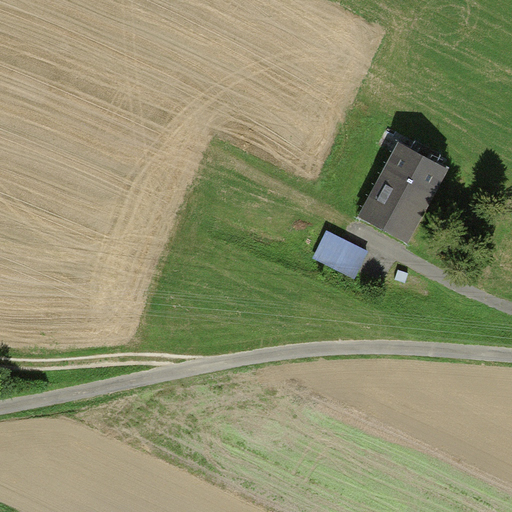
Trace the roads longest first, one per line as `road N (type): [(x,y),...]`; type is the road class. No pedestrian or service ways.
road 1 (track): [(511,356),(305,349),(209,366)]
road 2 (track): [(209,366),(0,410)]
road 3 (track): [(209,366),(0,362)]
